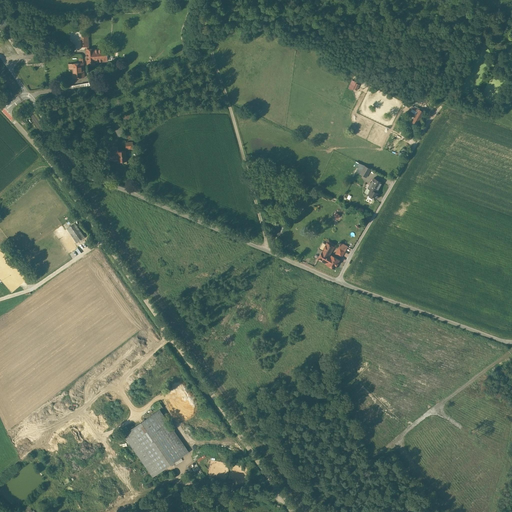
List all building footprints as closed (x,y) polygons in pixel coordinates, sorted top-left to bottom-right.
[(96,65),(95,62),(94,50),(94,48),(86,49),(87,65),(96,65)] [(106,49),(94,50),(95,62),(107,61),(106,49)] [(84,77),(83,59),(79,59),(79,63),(73,64),(74,78),(84,77)] [(356,82),(352,80),(348,88),(352,90),(353,89),(356,90),(359,85),(355,83),(356,82)] [(94,82),(76,85),(77,86),(72,87),(72,91),(95,87),(94,82)] [(423,112),(412,106),(407,114),(419,120),(423,112)] [(117,147),(110,147),(110,157),(113,157),(113,159),(118,159),(118,160),(126,160),(125,151),(117,151),(117,147)] [(370,169),(361,164),(356,172),(366,178),(370,169)] [(376,192),(376,191),(381,183),(382,183),(373,178),(368,188),(371,190),(376,192)] [(376,192),(371,190),(368,195),(374,198),(376,199),(377,196),(377,195),(378,193),(378,192),(376,191),(376,192)] [(84,238),(74,223),(68,228),(78,242),(84,238)] [(324,263),(329,255),(334,247),(327,243),(317,259),(324,263)] [(345,250),(339,247),(335,254),(341,257),(345,250)] [(329,255),(324,263),(334,269),(339,260),(331,255),(331,256),(329,255)] [(155,404),(159,411),(160,410),(163,408),(159,401),(155,404)] [(188,452),(160,410),(159,411),(124,435),(153,477),(188,452)]
